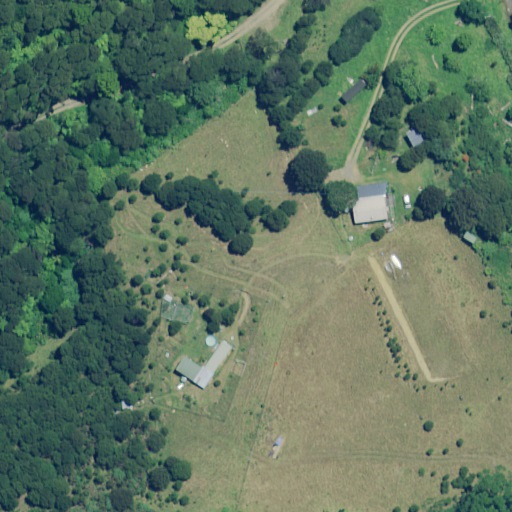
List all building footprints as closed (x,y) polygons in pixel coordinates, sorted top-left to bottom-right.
[(334,77),(328,71),(313,87),(319,93),(334,77)] [(367,87),(355,72),(339,85),(351,100),(367,87)] [(419,126),(407,133),(415,147),(427,140),(419,126)] [(361,197),(357,198),(358,203),(354,204),(357,223),(387,219),(383,186),(359,189),(361,197)] [(442,230),(432,236),(437,245),(447,239),(442,230)] [(203,386),(212,372),(184,356),(176,370),(203,386)]
